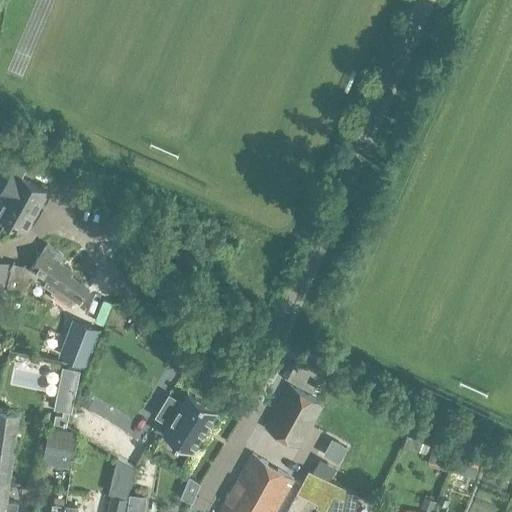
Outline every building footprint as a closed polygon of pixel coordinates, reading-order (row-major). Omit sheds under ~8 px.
[(0,214),(26,230),(47,191),(12,172),(1,193),(7,196),(0,208),(0,214)] [(78,187),(76,197),(90,201),(92,194),(78,187)] [(79,301),(89,287),(71,275),(74,270),(60,261),(64,255),(47,244),(31,268),(79,301)] [(0,260),(0,287),(6,289),(12,269),(8,268),(9,262),(0,260)] [(96,288),(85,301),(106,320),(117,307),(96,288)] [(76,326),(65,359),(88,366),(101,333),(76,326)] [(267,424),(271,427),(296,442),(322,401),(293,383),(267,424)] [(84,396),(80,403),(87,407),(92,400),(84,396)] [(219,418),(198,404),(177,436),(198,451),(219,418)] [(0,511),(18,511),(20,501),(8,500),(19,413),(0,410),(0,511)] [(56,414),(54,423),(60,425),(66,426),(69,412),(63,411),(62,415),(56,414)] [(414,421),(409,434),(421,437),(424,426),(414,421)] [(74,454),(76,436),(47,432),(45,451),(74,454)] [(130,434),(124,447),(139,454),(145,441),(130,434)] [(332,440),(324,454),(339,462),(347,448),(332,440)] [(450,470),(456,450),(433,444),(428,464),(450,470)] [(274,511),(293,480),(252,455),(245,466),(238,478),(219,511),(274,511)] [(326,476),(330,467),(315,459),(310,469),(326,476)] [(325,491),(330,480),(309,470),(296,493),(319,504),(325,491)] [(189,478),(181,497),(193,502),(201,483),(189,478)] [(346,488),(345,501),(343,511),(355,511),(359,494),(346,488)] [(124,511),(129,496),(114,492),(109,511),(124,511)] [(424,498),(421,507),(433,510),(436,501),(424,498)]
